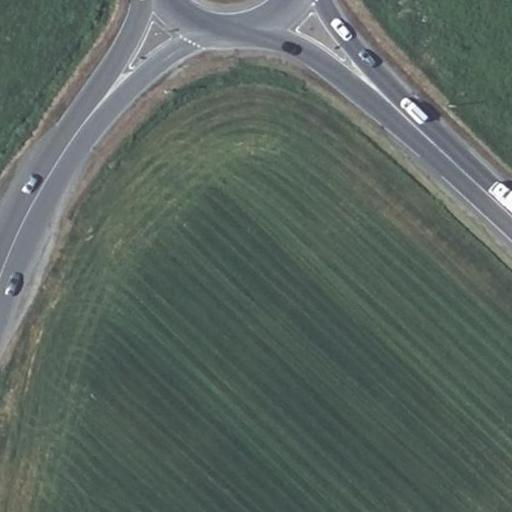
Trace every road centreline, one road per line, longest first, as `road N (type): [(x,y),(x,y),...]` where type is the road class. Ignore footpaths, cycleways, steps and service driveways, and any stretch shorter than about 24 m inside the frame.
road 1 (secondary): [(46,168),(159,63),(223,32)]
road 2 (primary): [(244,30),(309,61),(432,145)]
road 3 (secondary): [(156,0),(46,168)]
road 4 (primary): [(432,145),(312,0)]
